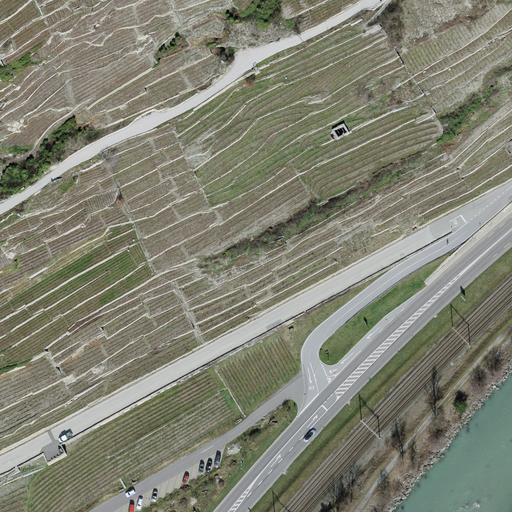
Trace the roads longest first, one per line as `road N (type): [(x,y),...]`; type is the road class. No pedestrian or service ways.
road 1 (unclassified): [(0,464),(460,215),(494,206)]
road 2 (unclassified): [(0,209),(97,148),(190,104),(248,59),(369,0)]
road 3 (unclassified): [(325,406),(309,363),(317,336),(494,206)]
road 4 (primary): [(325,406),(511,228)]
road 5 (track): [(511,327),(355,511)]
road 6 (primary): [(231,511),(325,406)]
